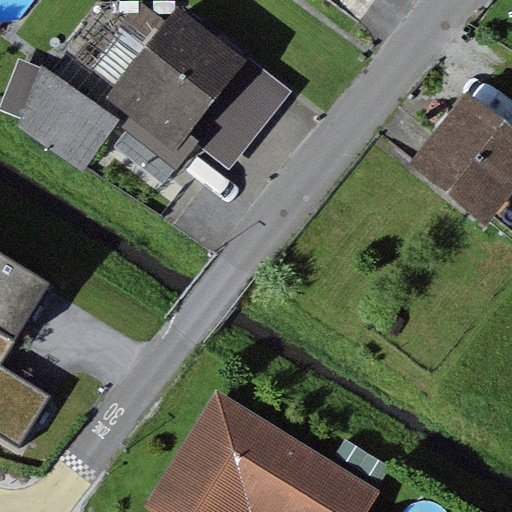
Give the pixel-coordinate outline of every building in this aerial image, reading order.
[(270,75),(201,16),(127,102),(196,161),(270,75)] [(112,36),(97,69),(53,51),(17,135),(90,166),(141,48),(112,36)] [(511,230),(511,112),(491,96),(434,167),(511,230)] [(0,362),(47,287),(0,258),(0,362)] [(0,377),(0,443),(10,450),(40,404),(0,377)] [(225,391),(153,505),(165,511),(377,511),(389,493),(225,391)]
